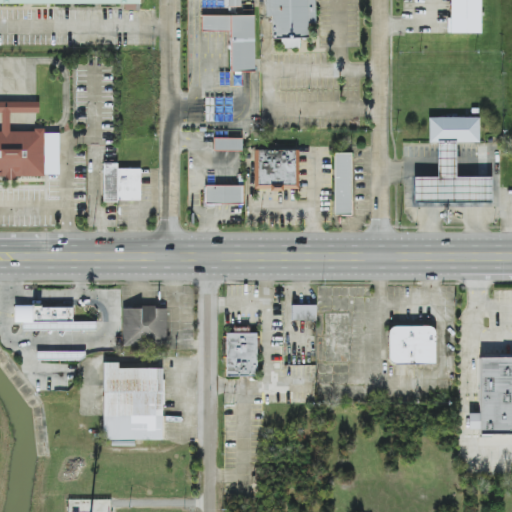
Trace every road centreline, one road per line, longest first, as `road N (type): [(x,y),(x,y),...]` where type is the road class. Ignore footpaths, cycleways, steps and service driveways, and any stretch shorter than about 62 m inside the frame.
road 1 (primary): [(511,258),(0,257)]
road 2 (residential): [(171,0),(172,258)]
road 3 (residential): [(381,257),(381,0)]
road 4 (residential): [(211,511),(211,257)]
